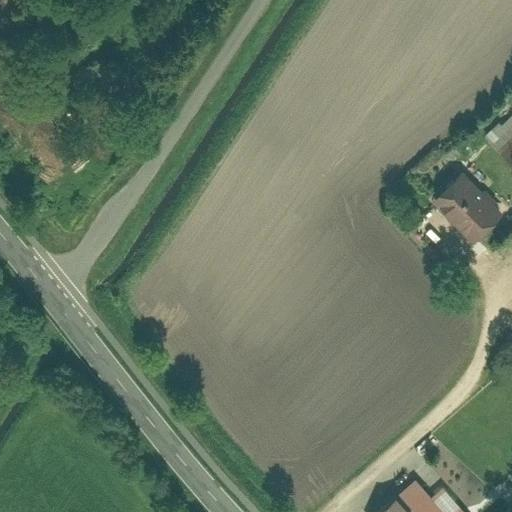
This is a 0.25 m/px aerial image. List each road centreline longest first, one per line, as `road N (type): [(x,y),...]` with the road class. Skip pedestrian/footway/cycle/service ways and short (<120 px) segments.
road 1 (track): [(50,301),(132,200),(263,0)]
road 2 (tertiary): [(0,238),(226,511)]
